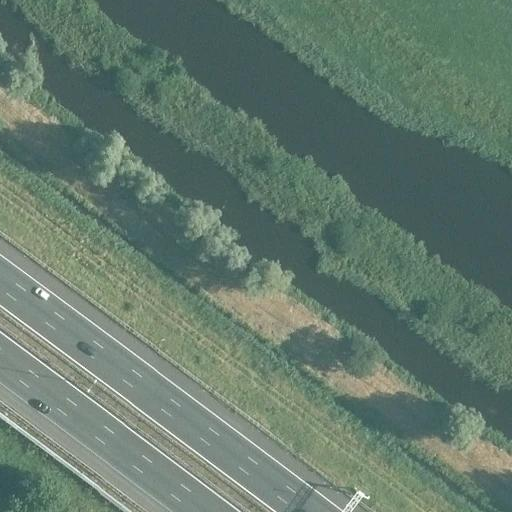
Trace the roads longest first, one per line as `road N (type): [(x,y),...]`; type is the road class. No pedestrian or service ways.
road 1 (motorway): [(318,511),(0,271)]
road 2 (motorway): [(0,361),(199,511)]
